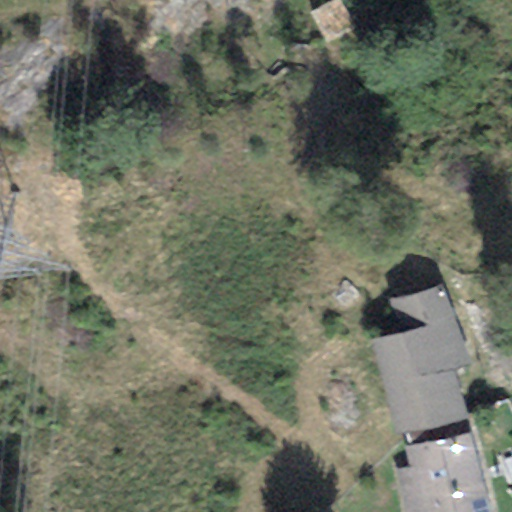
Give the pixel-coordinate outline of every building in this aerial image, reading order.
[(340,0),(333,0),(309,15),(326,44),(356,26),(340,0)] [(387,300),(397,334),(452,318),(442,284),(387,300)] [(370,342),(382,388),(453,370),(469,367),(452,318),(397,334),(370,342)] [(465,419),(453,370),(382,388),(395,437),(465,419)] [(469,433),(403,448),(408,470),(390,474),(397,504),(481,485),(469,433)] [(397,504),(398,511),(488,511),(481,485),(397,504)]
